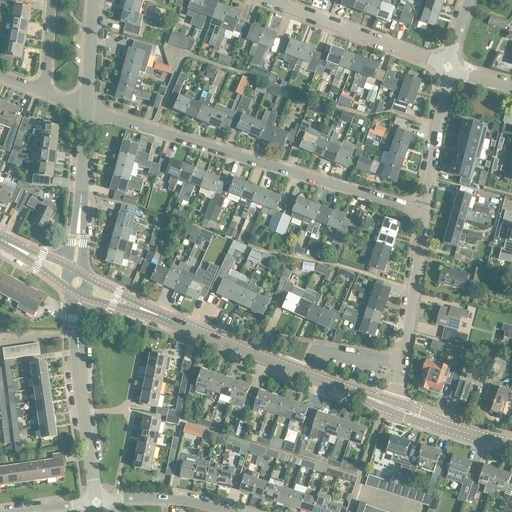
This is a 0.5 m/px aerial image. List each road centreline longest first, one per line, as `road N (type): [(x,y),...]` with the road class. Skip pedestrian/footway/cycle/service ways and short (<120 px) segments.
road 1 (residential): [(425,212),(87,111)]
road 2 (tertiary): [(388,404),(162,316)]
road 3 (residential): [(447,66),(271,0)]
road 4 (unclassified): [(96,504),(78,352)]
road 5 (residential): [(403,361),(425,212)]
road 6 (residential): [(425,212),(447,66)]
road 7 (residential): [(229,511),(149,499),(96,504)]
road 8 (tertiary): [(511,444),(388,404)]
